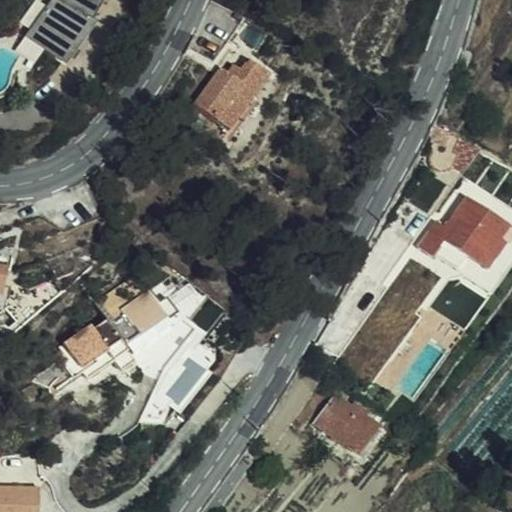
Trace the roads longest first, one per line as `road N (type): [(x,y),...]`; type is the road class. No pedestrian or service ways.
road 1 (tertiary): [(456,0),(437,67),(383,180),(225,455),(183,511)]
road 2 (tertiary): [(0,186),(39,184),(79,159),(121,113),(193,0)]
